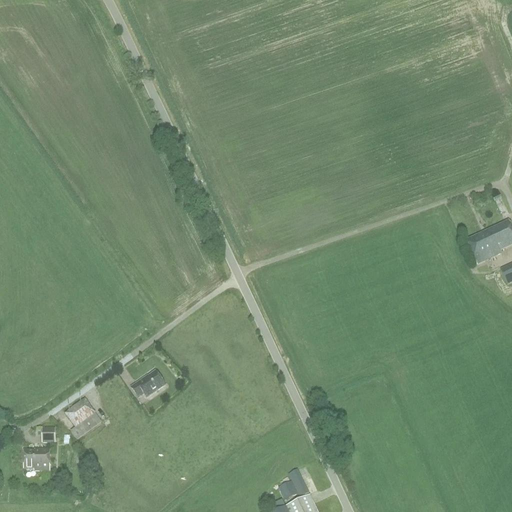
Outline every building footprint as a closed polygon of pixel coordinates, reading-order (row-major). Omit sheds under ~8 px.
[(501,249),(511,244),(511,228),(509,222),(467,241),(478,266),(503,255),(501,252),(502,251),(501,249)] [(511,282),(511,264),(500,270),(507,285),(511,282)] [(147,399),(165,386),(156,373),(145,380),(144,379),(131,388),(139,399),(144,395),(147,399)] [(75,428),(70,432),(77,441),(102,423),(96,414),(85,399),(65,414),(75,428)] [(56,428),(42,428),(42,444),(56,444),(56,428)] [(49,472),(50,451),(38,450),(38,452),(24,452),(23,470),(34,471),(34,472),(49,472)] [(309,494),(298,470),(288,475),(299,499),(309,494)] [(318,511),(310,495),(285,507),(275,511),(318,511)] [(282,501),(266,509),(267,511),(275,511),(285,507),(282,501)]
